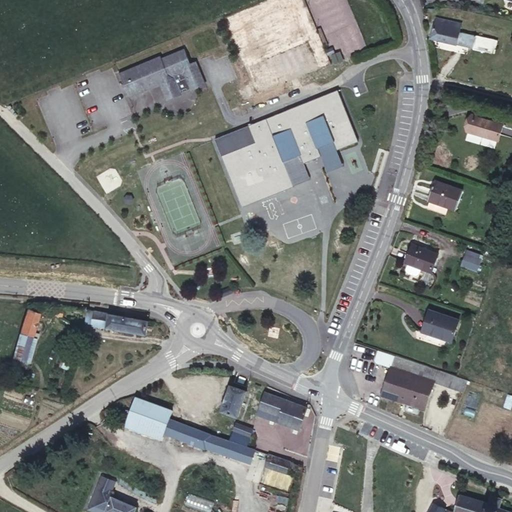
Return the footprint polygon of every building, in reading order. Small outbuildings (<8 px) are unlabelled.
[(453,43),(454,40),(470,44),(472,33),(457,29),(459,20),(433,14),(429,36),(453,43)] [(127,98),(160,84),(164,82),(168,90),(173,89),(179,86),(181,91),(190,86),(192,86),(191,83),(196,81),(202,78),(194,61),(190,62),(183,48),(160,58),(158,56),(117,74),(127,98)] [(204,85),(202,78),(196,81),(191,83),(192,86),(190,86),(192,90),(199,87),(204,85)] [(164,82),(160,84),(167,100),(176,97),(183,94),(181,91),(179,86),(173,89),(168,90),(164,82)] [(332,138),(335,146),(357,137),(335,88),(335,86),(212,138),(213,141),(241,205),(293,184),(282,159),(299,152),(302,160),(319,153),(315,144),(332,138)] [(504,124),(472,113),(467,131),(499,141),(504,124)] [(343,163),(335,146),(332,138),(315,144),(319,153),(326,170),(343,163)] [(282,159),(293,184),(309,177),(302,160),(299,152),(282,159)] [(455,207),(461,189),(435,179),(428,198),(455,207)] [(413,247),(406,265),(408,266),(405,272),(415,275),(417,269),(431,275),(438,256),(413,247)] [(483,256),(468,250),(462,266),(477,272),(483,256)] [(72,320),(73,311),(52,307),(51,316),(72,320)] [(38,313),(25,310),(11,354),(23,357),(38,313)] [(460,322),(430,312),(423,335),(453,344),(460,322)] [(146,330),(148,322),(91,313),(90,322),(146,330)] [(423,408),(433,378),(458,387),(461,377),(437,368),(393,352),(380,393),(423,408)] [(207,373),(186,374),(187,388),(207,387),(207,373)] [(246,391),(238,389),(240,384),(232,380),(230,385),(222,408),(238,414),(246,391)] [(277,412),(283,397),(263,390),(258,405),(277,412)] [(167,407),(139,397),(133,420),(166,432),(170,419),(173,410),(167,407)] [(307,406),(283,397),(277,412),(276,416),(300,425),(307,406)] [(170,400),(167,407),(173,410),(170,419),(227,439),(231,427),(233,421),(170,400)] [(170,419),(166,432),(185,439),(247,459),(252,447),(243,444),(227,439),(170,419)] [(250,427),(233,421),(231,427),(247,433),(249,430),(250,427)] [(227,439),(243,444),(245,440),(247,433),(231,427),(227,439)] [(247,433),(245,440),(250,441),(253,432),(249,430),(247,433)] [(287,471),(291,460),(270,453),(267,464),(287,471)] [(98,486),(112,491),(116,482),(102,476),(98,486)] [(112,491),(98,486),(90,506),(105,511),(135,511),(137,508),(112,498),(115,492),(112,491)] [(458,508),(457,511),(511,511),(502,510),(504,501),(491,498),(489,505),(461,498),(458,508)]
